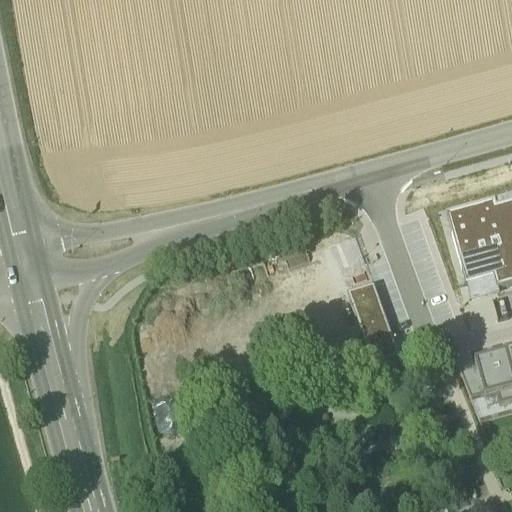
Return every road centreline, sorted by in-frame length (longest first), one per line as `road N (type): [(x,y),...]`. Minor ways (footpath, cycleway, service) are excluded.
road 1 (residential): [(511,134),(26,272)]
road 2 (secondary): [(95,511),(26,272)]
road 3 (track): [(39,511),(0,380)]
road 4 (secondary): [(26,272),(0,147)]
